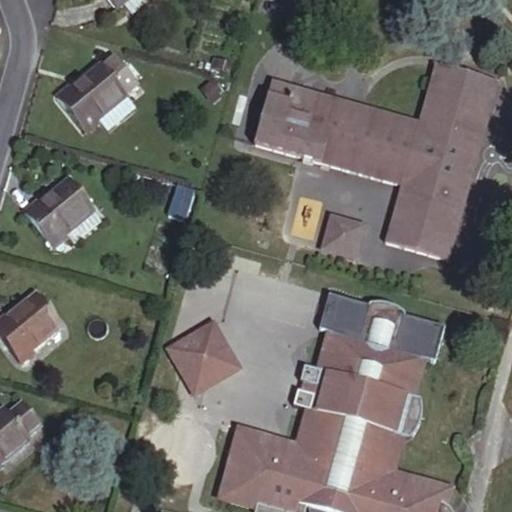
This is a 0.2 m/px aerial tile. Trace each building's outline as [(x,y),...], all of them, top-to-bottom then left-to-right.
[(121,7),(129,0),(107,0),(116,11),(121,7)] [(131,18),(153,0),(129,0),(121,7),(131,18)] [(96,122),(123,98),(134,88),(112,61),(100,71),(98,68),(69,92),(66,89),(52,100),(78,130),(90,119),(94,124),(96,122)] [(448,262),(498,85),(434,68),(418,125),(271,84),(253,146),(400,188),(384,245),(448,262)] [(105,134),(133,111),(123,98),(96,122),(105,134)] [(82,134),(94,124),(90,119),(78,130),(82,134)] [(23,214),(47,243),(59,233),(63,238),(65,236),(93,214),(93,213),(68,182),(39,206),(36,202),(23,214)] [(93,214),(65,236),(74,246),(101,224),(93,214)] [(353,262),(363,228),(330,218),(320,252),(353,262)] [(59,233),(47,243),(52,248),(63,238),(59,233)] [(409,441),(419,400),(414,399),(424,362),(435,365),(444,329),(404,318),(404,315),(400,310),(389,306),(383,305),(376,305),(369,306),(368,308),(328,297),(319,332),(328,334),(318,372),(303,368),(299,383),(303,384),(301,394),(296,393),(292,408),(306,412),(296,448),(238,432),(219,501),(254,511),(253,511),(305,511),(306,510),(314,511),(448,511),(446,508),(450,491),(392,476),(402,440),(409,441)] [(61,329),(35,298),(6,321),(4,318),(0,320),(0,341),(14,358),(27,348),(31,353),(61,329)] [(195,396),(237,372),(211,327),(170,354),(195,396)] [(18,363),(31,353),(27,348),(14,358),(18,363)] [(0,465),(28,442),(26,439),(39,428),(22,406),(8,418),(3,411),(0,413),(0,465)]
